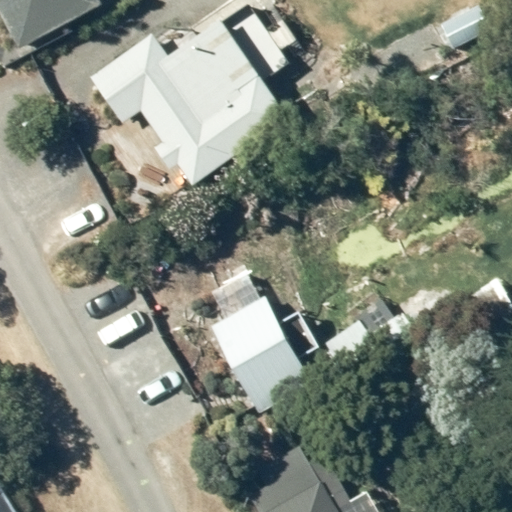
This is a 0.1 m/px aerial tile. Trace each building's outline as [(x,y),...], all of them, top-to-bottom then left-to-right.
[(0,0),(0,14),(20,51),(102,7),(98,0),(0,0)] [(253,2),(224,22),(206,34),(156,36),(113,65),(192,182),(288,117),(265,83),(293,63),(279,42),(297,30),(284,12),(267,23),(253,2)] [(489,269),(329,346),(344,378),(504,301),(489,269)] [(309,377),(268,299),(213,328),(254,406),(309,377)] [(323,459),(250,495),(258,511),(387,511),(371,479),(340,495),(323,459)]
